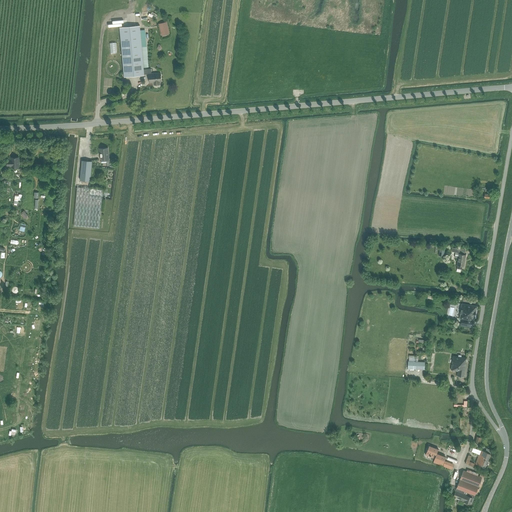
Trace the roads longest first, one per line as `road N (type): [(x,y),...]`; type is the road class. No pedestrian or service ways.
road 1 (tertiary): [(0,129),(511,87)]
road 2 (tertiary): [(511,135),(472,373),(475,398),(505,440)]
road 3 (tertiary): [(505,440),(486,374),(511,221)]
